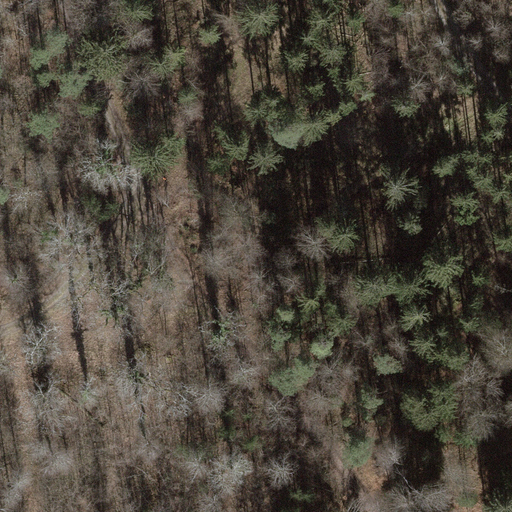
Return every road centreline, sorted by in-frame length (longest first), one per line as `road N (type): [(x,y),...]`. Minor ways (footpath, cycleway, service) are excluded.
road 1 (track): [(375,511),(361,478),(188,281),(137,184)]
road 2 (track): [(0,331),(56,296),(124,226),(137,184)]
road 3 (track): [(137,184),(65,0)]
road 4 (track): [(511,115),(476,69),(440,0)]
